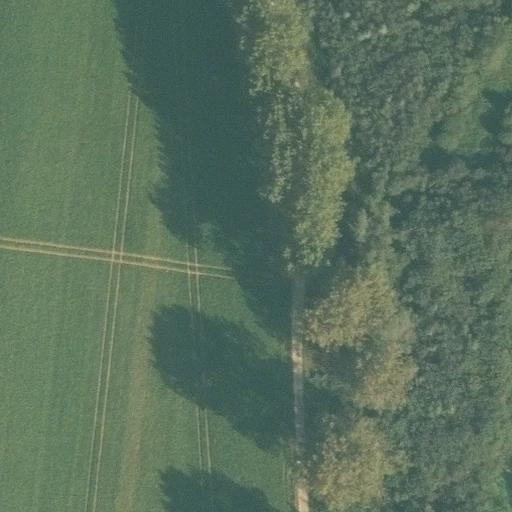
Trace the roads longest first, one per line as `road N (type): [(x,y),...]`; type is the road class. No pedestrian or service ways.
road 1 (track): [(303,511),(297,301),(304,154),(271,0)]
road 2 (track): [(0,397),(299,375)]
